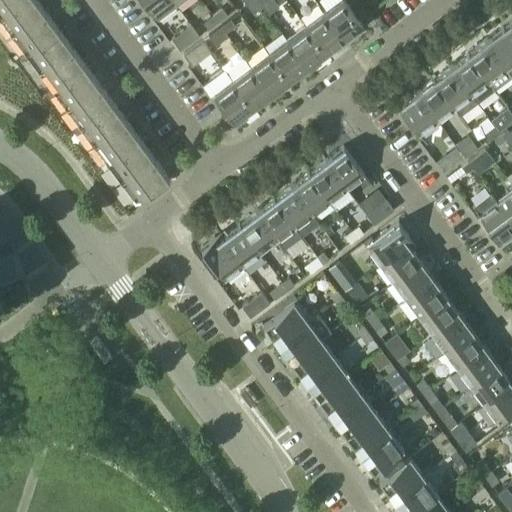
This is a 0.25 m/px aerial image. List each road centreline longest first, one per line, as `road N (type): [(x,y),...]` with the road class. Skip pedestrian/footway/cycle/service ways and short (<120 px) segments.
road 1 (residential): [(365,511),(149,223)]
road 2 (residential): [(98,261),(284,511)]
road 3 (residential): [(511,320),(337,83)]
road 4 (residential): [(229,164),(104,0)]
road 5 (residential): [(0,150),(41,180),(98,261)]
road 6 (residential): [(337,83),(449,0)]
road 7 (residential): [(229,164),(337,83)]
